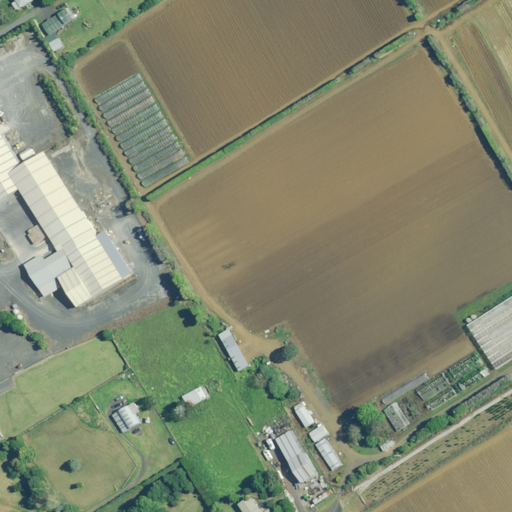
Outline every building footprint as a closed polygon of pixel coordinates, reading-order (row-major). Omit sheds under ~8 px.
[(75,18),(68,7),(43,24),(50,35),(75,18)] [(64,46),(59,38),(50,43),(54,51),(64,46)] [(0,200),(18,189),(51,245),(23,261),(42,295),(63,282),(76,303),(136,268),(107,220),(98,225),(48,141),(19,157),(0,125),(0,200)] [(76,307),(66,292),(58,297),(68,313),(76,307)] [(511,359),(511,297),(468,325),(497,369),(511,359)] [(251,366),(231,329),(221,335),(240,371),(251,366)] [(482,363),(477,355),(453,370),(456,374),(454,375),(457,379),(482,363)] [(463,390),(490,374),(485,366),(459,382),(463,390)] [(425,372),(382,398),(386,405),(429,379),(425,372)] [(450,384),(445,375),(418,391),(424,400),(450,384)] [(208,398),(203,386),(184,396),(190,407),(208,398)] [(456,394),(451,386),(425,403),(430,411),(456,394)] [(140,423),(135,414),(140,411),(135,402),(123,409),(113,415),(124,433),(140,423)] [(410,423),(397,403),(384,411),(398,431),(410,423)] [(312,413),(307,404),(297,410),(306,427),(315,423),(310,414),(312,413)] [(328,434),(323,425),(310,433),(315,442),(328,434)] [(318,474),(293,431),(278,439),(303,483),(318,474)] [(342,465),(325,439),(317,445),(333,470),(342,465)] [(395,444),(392,440),(381,447),(384,451),(395,444)] [(245,511),(256,511),(265,506),(264,504),(260,507),(254,497),(241,505),(245,511)]
